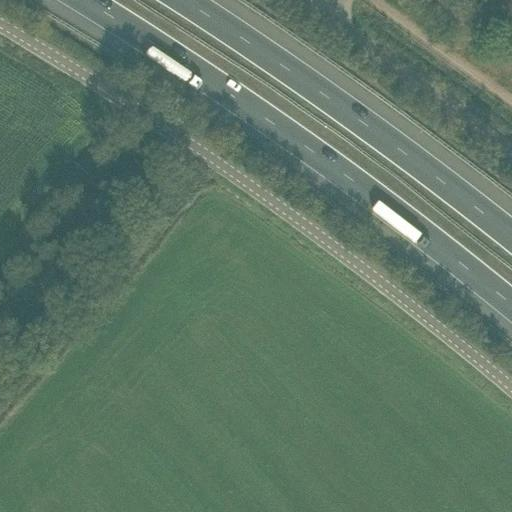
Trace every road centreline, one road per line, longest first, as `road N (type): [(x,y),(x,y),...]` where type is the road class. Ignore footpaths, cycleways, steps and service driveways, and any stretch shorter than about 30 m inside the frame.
road 1 (unclassified): [(511,390),(403,290),(188,131),(0,27)]
road 2 (motorway): [(68,0),(281,140),(511,317)]
road 3 (motorway): [(511,231),(325,89),(190,0)]
road 4 (unclassified): [(511,147),(314,0)]
